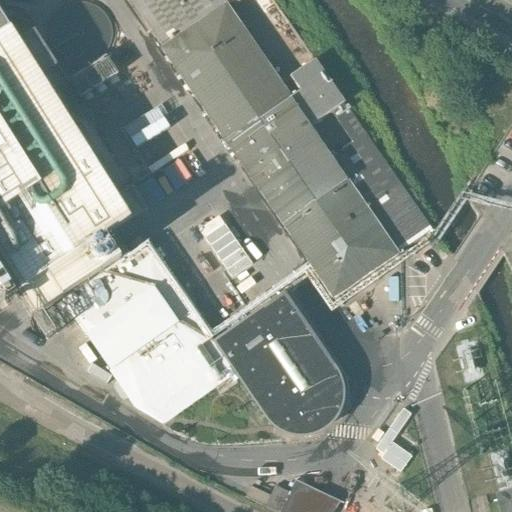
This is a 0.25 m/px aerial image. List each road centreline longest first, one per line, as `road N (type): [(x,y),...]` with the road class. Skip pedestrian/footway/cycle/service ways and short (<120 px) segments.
road 1 (unknown): [(415,359),(309,286),(250,221),(100,0)]
road 2 (unclassified): [(236,511),(0,384)]
